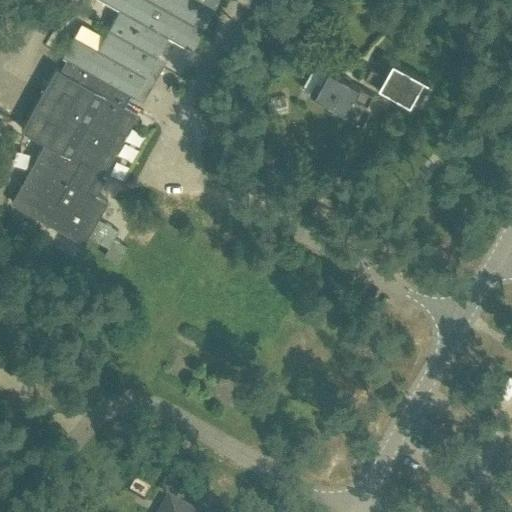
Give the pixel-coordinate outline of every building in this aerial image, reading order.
[(44,142),(11,201),(84,242),(107,201),(95,194),(105,176),(102,174),(137,112),(124,105),(130,94),(143,101),(166,60),(157,55),(168,36),(192,50),(215,8),(200,0),(102,0),(119,9),(97,48),(73,34),(61,56),(66,58),(60,69),(55,66),(21,129),(44,142)] [(370,67),(364,79),(409,103),(423,78),(392,61),(384,75),(370,67)] [(328,70),(314,95),(345,112),(353,99),(366,106),(373,95),(328,70)] [(286,96),(266,101),(271,119),(291,113),(286,96)] [(134,482),(128,493),(143,501),(148,490),(134,482)] [(187,511),(168,501),(161,511),(187,511)]
